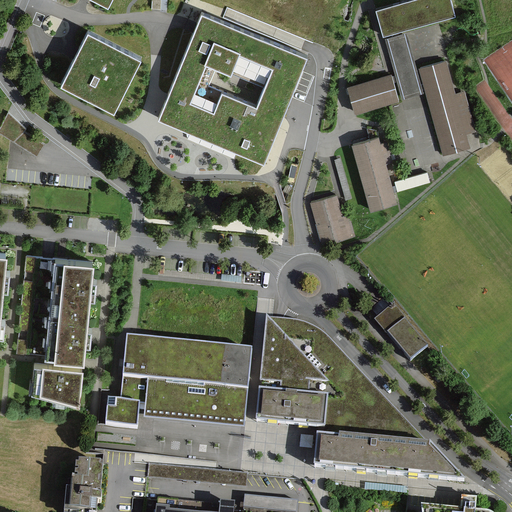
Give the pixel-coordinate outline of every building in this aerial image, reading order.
[(152,0),(152,8),(161,8),(161,0),(152,0)] [(448,0),(409,0),(372,10),(379,36),(453,16),(448,0)] [(310,52),(204,10),(196,29),(162,114),(268,156),(292,97),(309,54),(310,52)] [(145,54),(91,28),(65,80),(119,107),(145,54)] [(402,33),(385,38),(401,99),(413,96),(419,94),(402,33)] [(446,60),(418,68),(442,157),(470,149),(466,134),(477,131),(466,90),(455,93),(446,60)] [(390,75),(349,87),(357,112),(397,100),(390,75)] [(0,125),(0,132),(37,157),(45,143),(25,131),(26,127),(7,111),(0,125)] [(203,143),(205,138),(191,132),(189,138),(203,143)] [(379,135),(353,142),(371,210),(397,203),(385,161),(391,159),(388,151),(386,141),(380,142),(379,135)] [(334,158),(346,200),(352,198),(340,156),(334,158)] [(395,179),(397,189),(431,181),(428,171),(395,179)] [(337,194),(311,202),(323,243),(356,234),(349,213),(343,215),(337,194)] [(49,260),(45,308),(91,313),(96,264),(49,260)] [(221,281),(241,283),(242,277),(222,275),(221,281)] [(408,319),(396,305),(376,322),(388,335),(408,319)] [(87,359),(91,313),(45,308),(41,355),(87,359)] [(325,427),(319,426),(318,434),(429,443),(334,343),(326,335),(312,325),(299,321),(284,320),(267,318),(260,388),(328,394),(325,427)] [(408,319),(388,335),(411,361),(429,345),(408,319)] [(127,338),(121,401),(139,402),(146,403),(144,417),(244,426),(251,349),(127,338)] [(79,403),(82,368),(33,362),(30,389),(79,403)] [(328,394),(260,388),(257,420),(319,426),(325,427),(328,394)] [(136,427),(139,402),(121,401),(107,400),(105,424),(136,427)] [(465,481),(429,443),(318,434),(315,467),(465,481)] [(301,448),(314,448),(314,436),(301,435),(301,448)] [(101,464),(73,463),(72,481),(66,480),(64,511),(95,511),(96,499),(100,499),(101,464)] [(408,487),(365,482),(364,489),(407,494),(408,487)] [(462,508),(421,504),(421,511),(491,511),(490,511),(474,509),(475,499),(462,498),(462,500),(462,508)] [(244,511),(230,511),(228,511),(157,505),(156,511),(296,511),(297,506),(245,501),(244,511)]
